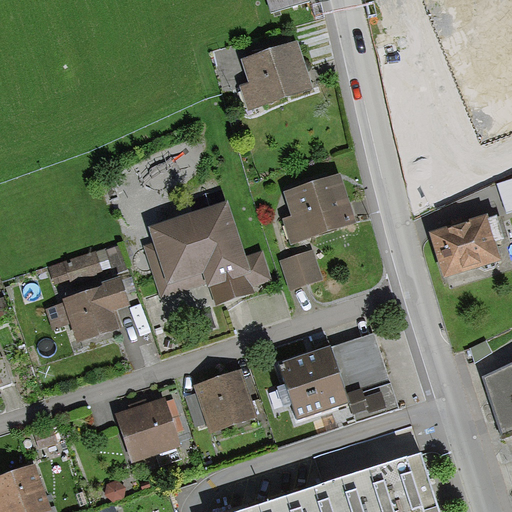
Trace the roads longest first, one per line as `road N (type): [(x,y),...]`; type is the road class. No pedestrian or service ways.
road 1 (residential): [(0,424),(417,292)]
road 2 (residential): [(417,292),(347,0)]
road 3 (residential): [(488,511),(417,292)]
